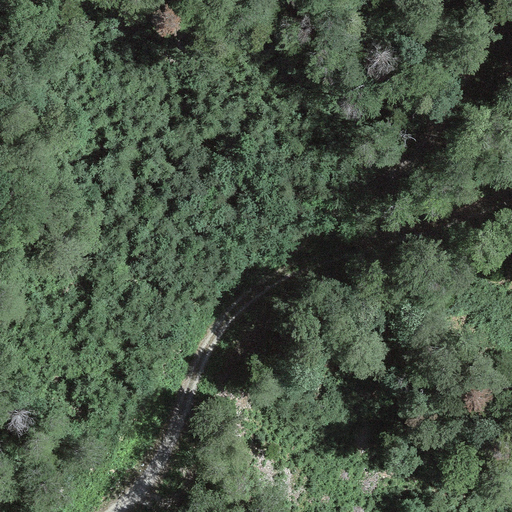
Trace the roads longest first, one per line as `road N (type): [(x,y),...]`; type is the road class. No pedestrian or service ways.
road 1 (track): [(511,191),(280,278),(247,298),(212,334),(158,465),(116,511)]
road 2 (track): [(280,278),(446,125),(511,36)]
